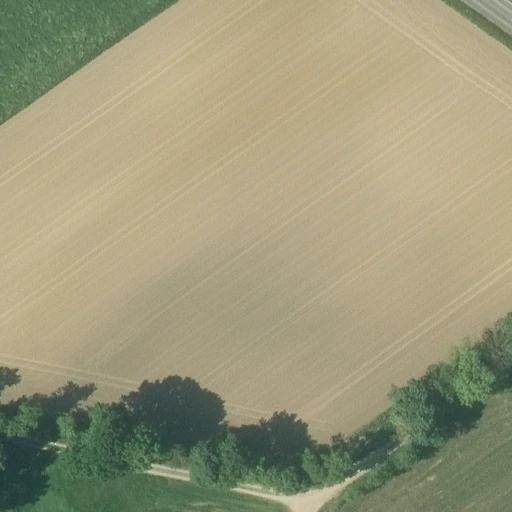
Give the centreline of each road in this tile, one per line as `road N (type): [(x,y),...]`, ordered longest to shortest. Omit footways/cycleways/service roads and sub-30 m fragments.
road 1 (track): [(0,447),(306,510)]
road 2 (track): [(306,510),(324,489),(511,384)]
